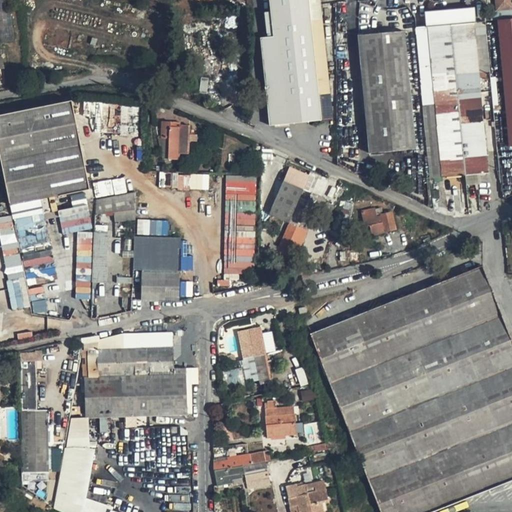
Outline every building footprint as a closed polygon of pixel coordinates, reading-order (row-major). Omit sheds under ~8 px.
[(0,0),(0,41),(13,40),(8,0),(0,0)] [(310,0),(269,0),(271,12),(265,12),(267,37),(260,38),(269,125),(332,119),(322,19),(313,20),(310,0)] [(319,0),(310,0),(313,20),(322,19),(319,0)] [(511,0),(495,0),(497,10),(511,8),(511,0)] [(474,8),(425,12),(426,27),(416,28),(430,177),(488,172),(478,72),(490,71),(485,22),(475,23),(474,8)] [(511,19),(498,21),(505,96),(497,96),(498,104),(505,103),(509,146),(511,145),(511,19)] [(404,31),(358,35),(369,153),(415,149),(404,31)] [(69,102),(0,115),(0,161),(8,203),(89,189),(69,102)] [(121,107),(121,115),(137,116),(137,107),(121,107)] [(188,124),(178,124),(178,126),(169,125),(169,120),(161,120),(160,137),(166,136),(165,159),(177,159),(178,155),(187,155),(188,141),(195,141),(195,133),(188,133),(188,124)] [(303,182),(306,172),(288,165),(284,175),(303,182)] [(324,176),(308,169),(306,172),(303,182),(301,187),(319,193),(324,176)] [(209,189),(208,174),(172,175),(172,190),(209,189)] [(124,177),(93,183),(96,198),(127,191),(124,177)] [(227,180),(227,194),(236,194),(236,200),(256,200),(256,180),(227,180)] [(266,214),(289,223),(301,189),(281,180),(266,214)] [(318,195),(301,189),(289,223),(280,247),(297,253),(318,195)] [(107,213),(135,210),(135,191),(95,199),(93,213),(107,213)] [(372,232),(397,226),(393,211),(379,214),(377,209),(362,212),(366,227),(370,226),(372,232)] [(135,210),(107,213),(105,221),(135,218),(135,210)] [(19,252),(13,217),(0,220),(0,244),(2,259),(19,252)] [(93,232),(92,282),(105,282),(108,232),(93,232)] [(180,236),(134,234),(132,269),(138,270),(142,269),(176,270),(177,249),(181,248),(180,236)] [(310,337),(380,511),(431,511),(511,479),(511,339),(482,266),(310,337)] [(176,270),(142,269),(140,300),(179,301),(180,270),(176,270)] [(12,309),(28,306),(22,279),(7,282),(12,309)] [(254,329),(257,356),(268,354),(265,328),(254,329)] [(257,356),(254,329),(243,331),(244,340),(246,358),(257,356)] [(131,334),(131,352),(171,349),(170,334),(131,334)] [(129,376),(172,373),(171,349),(131,352),(128,352),(129,376)] [(108,378),(129,376),(128,352),(97,352),(98,378),(108,378)] [(257,356),(260,380),(271,379),(270,372),(268,354),(257,356)] [(260,380),(257,356),(246,358),(249,381),(260,380)] [(21,482),(50,481),(46,409),(34,409),(33,386),(32,358),(19,358),(20,410),(21,482)] [(238,391),(232,360),(224,361),(230,392),(238,391)] [(184,387),(184,372),(172,373),(129,376),(108,378),(110,416),(185,415),(184,387)] [(184,387),(188,386),(194,386),(194,372),(184,372),(184,387)] [(110,416),(108,378),(98,378),(85,379),(87,417),(110,416)] [(276,400),(264,400),(267,437),(296,433),(293,404),(276,406),(276,403),(276,400)] [(87,417),(68,417),(54,507),(65,511),(82,511),(86,497),(95,449),(89,446),(87,417)] [(257,463),(273,459),(270,451),(266,452),(255,455),(257,463)] [(278,484),(273,459),(257,463),(255,455),(249,456),(251,465),(248,466),(242,467),(240,458),(218,464),(224,489),(240,485),(239,482),(250,479),(253,490),(278,484)] [(283,494),(286,511),(318,511),(318,510),(321,509),(319,502),(323,502),(320,490),(295,495),(294,492),(283,494)] [(114,506),(86,497),(82,511),(116,511),(112,511),(114,506)]
